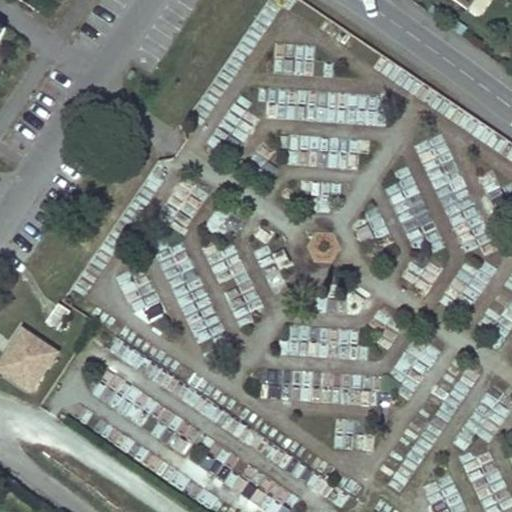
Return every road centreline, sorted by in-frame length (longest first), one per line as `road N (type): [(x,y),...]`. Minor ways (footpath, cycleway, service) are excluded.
road 1 (residential): [(150,0),(0,225)]
road 2 (tertiary): [(362,0),(511,107)]
